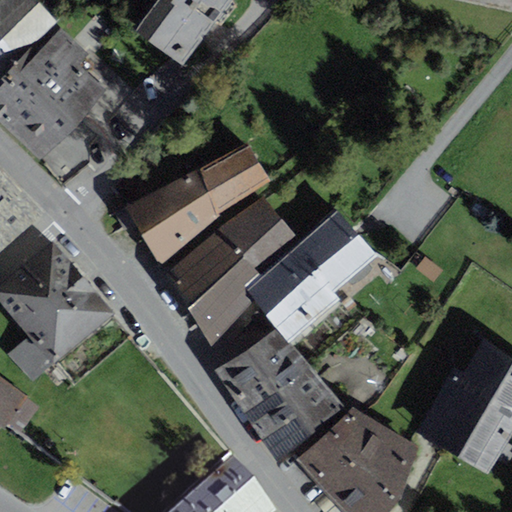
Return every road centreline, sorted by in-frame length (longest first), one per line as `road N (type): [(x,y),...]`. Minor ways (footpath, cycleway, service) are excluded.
road 1 (unclassified): [(67,212),(300,511)]
road 2 (residential): [(263,0),(67,212)]
